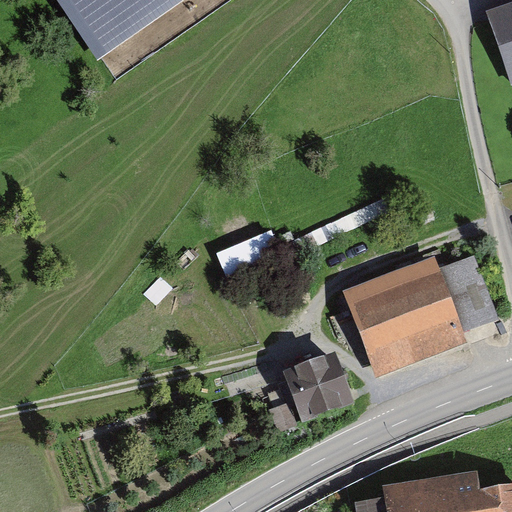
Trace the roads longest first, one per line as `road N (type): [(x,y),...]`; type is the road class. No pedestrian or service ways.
road 1 (track): [(0,417),(241,359),(292,326),(324,282),(501,233)]
road 2 (tertiary): [(233,511),(368,438),(511,380)]
road 3 (track): [(445,0),(455,7),(511,275)]
